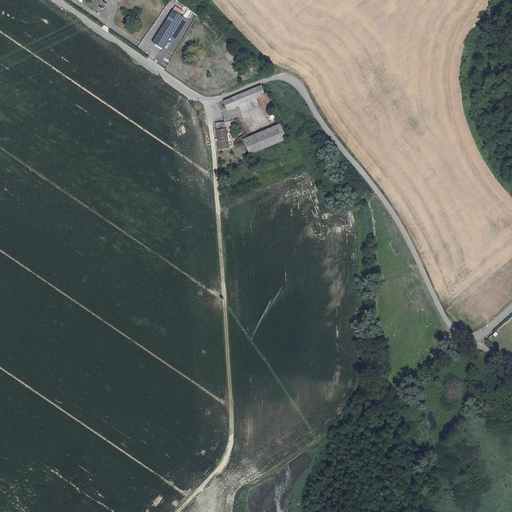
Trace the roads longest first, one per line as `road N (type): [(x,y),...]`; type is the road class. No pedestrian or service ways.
road 1 (unclassified): [(57,0),(208,101),(289,79),(398,221),(449,325),(511,364)]
road 2 (track): [(178,511),(221,463),(230,435),(208,101)]
